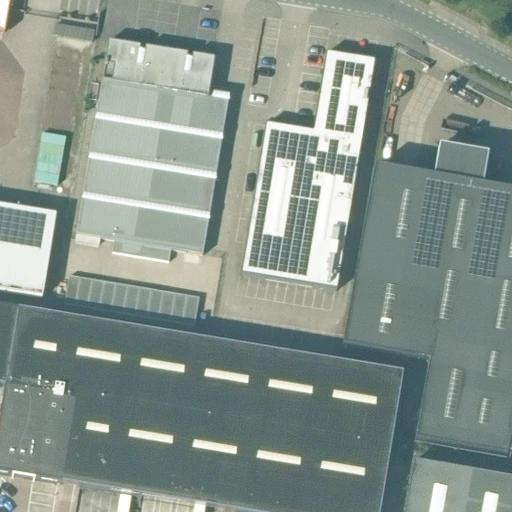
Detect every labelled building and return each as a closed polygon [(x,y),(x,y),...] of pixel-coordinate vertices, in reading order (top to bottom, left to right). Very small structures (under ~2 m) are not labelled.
[(0,0),(0,34),(3,35),(8,0),(0,0)] [(107,43),(76,236),(113,243),(142,247),(170,252),(202,257),(228,96),(208,93),(214,60),(107,43)] [(374,63),(325,55),(312,134),(264,126),(240,277),(336,292),(374,63)] [(373,169),(341,349),(427,364),(413,443),(414,443),(506,459),(511,460),(511,193),(481,188),(487,157),(469,154),(470,151),(472,151),(472,150),(454,147),(453,148),(455,148),(455,151),(438,148),(432,180),(373,169)] [(0,208),(0,292),(41,299),(55,217),(0,208)] [(142,247),(113,243),(111,254),(140,259),(142,247)] [(140,259),(168,264),(170,252),(142,247),(140,259)] [(63,306),(75,308),(80,280),(68,278),(63,306)] [(92,282),(80,280),(75,308),(87,310),(92,282)] [(92,282),(87,310),(99,312),(104,284),(92,282)] [(115,286),(104,284),(99,312),(111,314),(115,286)] [(111,314),(122,316),(127,288),(115,286),(111,314)] [(139,290),(127,288),(122,316),(134,318),(139,290)] [(139,290),(134,318),(146,320),(151,292),(139,290)] [(158,322),(163,294),(151,292),(146,320),(158,322)] [(158,322),(170,324),(175,296),(163,294),(158,322)] [(186,298),(175,296),(170,324),(182,326),(186,298)] [(198,300),(186,298),(182,326),(193,328),(198,300)] [(378,511),(401,375),(337,365),(0,308),(0,388),(4,389),(0,413),(0,475),(220,511),(378,511)] [(511,511),(511,480),(412,463),(403,511),(511,511)]
